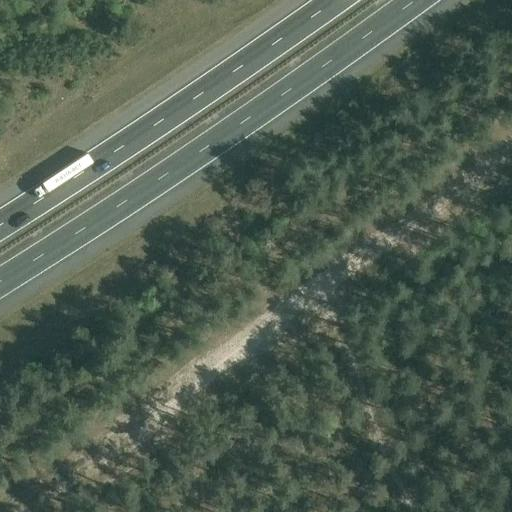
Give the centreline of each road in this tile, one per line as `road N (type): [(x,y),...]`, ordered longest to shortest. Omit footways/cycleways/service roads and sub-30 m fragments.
road 1 (motorway): [(0,286),(257,121),(426,0)]
road 2 (motorway): [(324,0),(0,215)]
